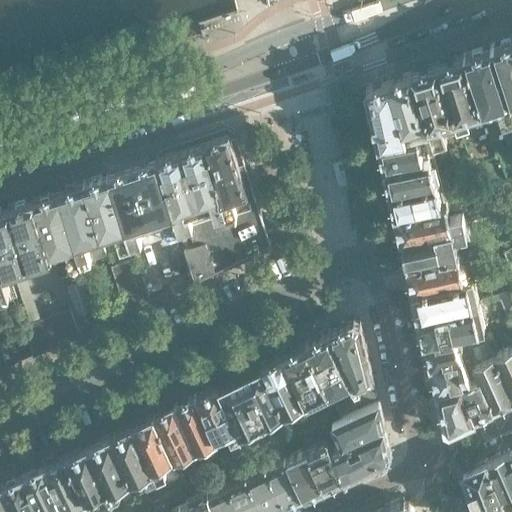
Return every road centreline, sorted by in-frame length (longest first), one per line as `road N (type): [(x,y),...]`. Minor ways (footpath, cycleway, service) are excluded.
road 1 (residential): [(0,425),(343,264),(378,280),(408,413),(433,460)]
road 2 (primary): [(287,35),(78,133)]
road 3 (primary): [(78,133),(164,114),(296,66)]
road 4 (primary): [(296,66),(463,0)]
road 5 (residential): [(433,460),(321,511)]
